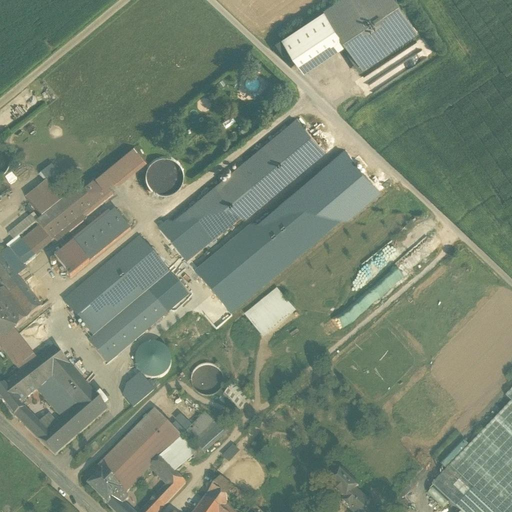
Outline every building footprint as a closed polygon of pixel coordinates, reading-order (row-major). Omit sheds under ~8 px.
[(396,0),(339,0),(324,10),(341,35),(345,41),(363,67),(417,31),(396,0)] [(324,10),(282,38),(298,63),(337,37),(341,35),(324,10)] [(419,41),(364,74),(373,90),(428,57),(419,41)] [(297,118),(240,165),(268,198),(324,151),(297,118)] [(95,177),(108,193),(147,161),(134,145),(95,177)] [(181,191),(180,157),(147,157),(148,192),(181,191)] [(268,198),(240,165),(185,211),(212,244),(268,198)] [(51,187),(53,189),(63,182),(53,170),(44,178),(51,187)] [(74,194),(90,213),(111,196),(108,193),(95,177),(74,194)] [(30,204),(42,219),(63,202),(53,189),(51,187),(30,204)] [(74,194),(36,225),(52,244),(57,240),(85,217),(90,213),(74,194)] [(77,244),(55,263),(71,281),(131,230),(115,212),(110,216),(77,244)] [(77,244),(110,216),(108,213),(75,242),(77,244)] [(60,243),(88,221),(85,217),(57,240),(60,243)] [(139,240),(62,305),(93,340),(148,293),(169,275),(139,240)] [(254,247),(255,247),(245,240),(245,241),(232,251),(240,261),(229,253),(199,277),(204,283),(208,280),(213,286),(219,281),(224,275),(225,275),(226,274),(231,270),(234,266),(238,263),(241,266),(249,254),(252,252),(251,250),(254,247)] [(7,251),(17,264),(26,257),(14,242),(5,249),(7,251)] [(339,332),(430,256),(422,246),(330,322),(339,332)] [(12,270),(18,265),(17,264),(7,251),(1,256),(12,270)] [(1,256),(0,256),(0,341),(13,331),(41,309),(18,278),(12,270),(1,256)] [(18,265),(12,270),(18,278),(24,273),(18,265)] [(296,314),(276,291),(244,318),(263,341),(296,314)] [(93,340),(89,344),(108,365),(166,315),(148,293),(93,340)] [(13,331),(0,341),(0,347),(2,350),(18,337),(13,331)] [(18,337),(2,350),(20,374),(21,373),(37,361),(18,337)] [(171,365),(171,359),(169,354),(165,349),(160,346),(154,345),(148,345),(143,348),(138,352),(135,357),(135,363),(136,369),(139,374),(143,378),(149,380),(155,381),(160,379),(165,376),(169,371),(171,365)] [(92,393),(54,348),(37,361),(21,373),(37,391),(52,379),(76,407),(92,393)] [(37,391),(21,373),(20,374),(0,389),(0,399),(14,417),(20,423),(29,413),(24,409),(23,410),(19,404),(36,391),(37,391)] [(139,375),(118,394),(132,409),(153,390),(139,375)] [(37,391),(36,391),(60,420),(76,407),(52,379),(37,391)] [(251,402),(234,385),(223,396),(240,413),(251,402)] [(40,423),(29,413),(20,423),(38,441),(55,456),(108,411),(92,393),(76,407),(60,420),(58,422),(48,431),(40,423)] [(511,511),(511,404),(431,488),(457,511),(511,511)] [(196,455),(154,412),(98,470),(101,473),(103,470),(127,494),(151,469),(162,482),(175,473),(179,471),(196,455)] [(50,414),(40,423),(48,431),(58,422),(50,414)] [(204,414),(185,434),(194,444),(215,425),(204,414)] [(226,431),(217,422),(215,425),(194,444),(202,453),(226,431)] [(127,494),(103,470),(101,473),(87,487),(112,511),(128,511),(130,510),(124,504),(130,498),(126,494),(127,494)] [(358,489),(339,471),(334,476),(336,478),(327,488),(343,503),(355,493),(358,489)] [(166,487),(142,511),(131,511),(130,510),(128,511),(159,511),(185,484),(175,473),(162,482),(166,487)] [(259,511),(220,479),(203,501),(195,511),(259,511)] [(367,504),(363,500),(355,493),(343,503),(342,505),(349,511),(375,511),(373,510),(375,507),(369,501),(367,504)] [(193,494),(181,511),(182,511),(195,511),(203,501),(193,494)]
